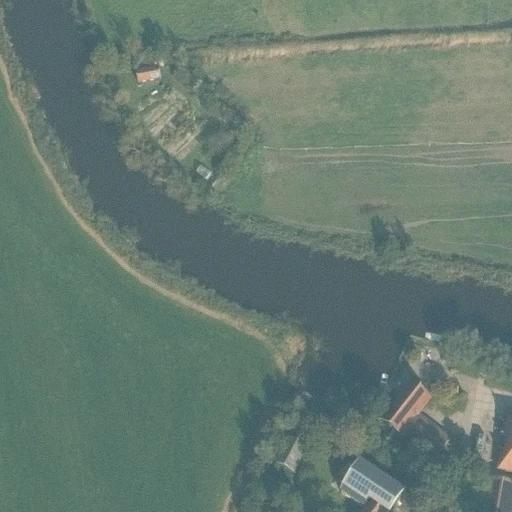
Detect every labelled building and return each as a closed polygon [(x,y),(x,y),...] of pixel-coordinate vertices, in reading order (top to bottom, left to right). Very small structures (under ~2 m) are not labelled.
[(433,463),(450,440),(419,416),(430,401),(407,384),(378,422),(433,463)] [(322,419),(316,427),(329,436),(335,429),(335,421),(329,417),(322,419)] [(511,419),(507,418),(503,436),(508,437),(505,453),(500,452),(497,472),(511,474),(511,419)] [(293,473),(306,447),(287,438),(274,464),(293,473)] [(441,457),(426,476),(443,488),(457,469),(441,457)] [(391,511),(405,493),(363,463),(341,493),(364,509),(361,511),(391,511)] [(511,485),(489,481),(483,511),(509,511),(511,498),(511,485)]
